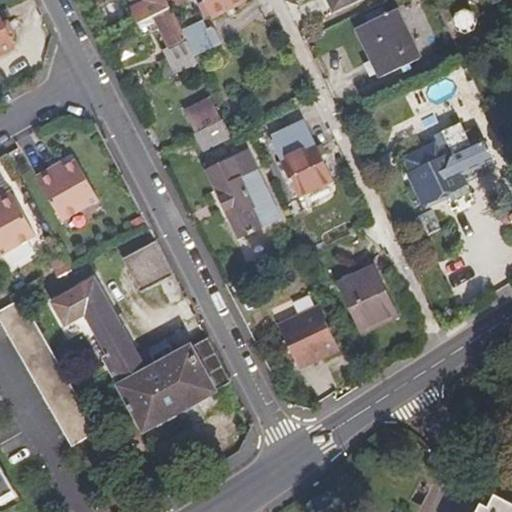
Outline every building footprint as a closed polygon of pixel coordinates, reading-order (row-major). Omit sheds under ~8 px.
[(194,66),(162,0),(140,0),(145,8),(130,14),(136,26),(152,19),(171,60),(156,67),(162,81),(194,66)] [(179,0),(163,0),(169,10),(181,5),(179,0)] [(203,20),(207,18),(208,20),(242,4),(239,0),(198,0),(202,5),(196,8),(203,20)] [(360,0),(324,0),(331,14),(360,0)] [(381,10),(362,19),(365,25),(354,30),(378,81),(417,63),(393,13),(384,17),(381,10)] [(5,24),(0,26),(6,38),(11,35),(5,24)] [(0,26),(0,25),(0,58),(13,52),(6,38),(0,26)] [(211,30),(184,42),(191,57),(218,45),(211,30)] [(223,122),(196,135),(204,152),(231,138),(223,122)] [(460,138),(443,146),(447,155),(436,160),(432,151),(402,165),(408,179),(406,180),(419,209),(422,208),(423,211),(442,202),(441,199),(462,188),(457,178),(488,164),(479,145),(466,151),(460,138)] [(443,146),(432,151),(436,160),(447,155),(443,146)] [(281,167),(305,222),(341,205),(315,147),(281,162),(283,166),(281,167)] [(244,154),(224,164),(212,169),(203,173),(235,241),(245,236),(245,237),(252,234),(252,233),(276,221),(261,188),(257,190),(250,174),(253,173),(244,154)] [(209,164),(212,169),(224,164),(222,158),(209,164)] [(77,164),(65,170),(54,176),(52,172),(37,180),(62,225),(100,204),(77,164)] [(51,171),(52,172),(54,176),(65,170),(63,166),(51,171)] [(0,259),(36,240),(11,194),(0,200),(0,259)] [(429,215),(415,223),(413,223),(450,302),(485,285),(475,261),(454,269),(429,215)] [(149,234),(147,230),(127,240),(129,245),(149,234)] [(172,278),(149,234),(129,245),(135,255),(120,262),(137,296),(172,278)] [(60,254),(47,261),(56,277),(69,270),(60,254)] [(339,284),(363,334),(398,318),(375,268),(339,284)] [(218,390),(229,384),(207,341),(195,347),(193,344),(176,354),(169,346),(152,356),(157,365),(148,371),(95,278),(51,305),(63,327),(84,316),(91,329),(107,356),(102,360),(143,437),(221,396),(218,390)] [(20,304),(0,315),(0,329),(67,450),(94,436),(20,304)] [(281,328),(300,369),(339,351),(319,310),(281,328)] [(0,500),(10,495),(0,477),(0,500)] [(467,509),(465,511),(484,511),(488,503),(479,500),(476,509),(467,509)] [(509,511),(488,503),(484,511),(509,511)]
